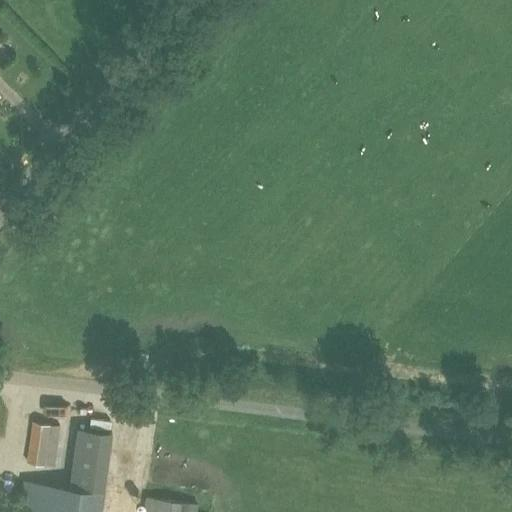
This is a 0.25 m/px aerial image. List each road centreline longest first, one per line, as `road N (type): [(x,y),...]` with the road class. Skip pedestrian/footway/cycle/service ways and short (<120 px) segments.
road 1 (unclassified): [(511,441),(0,372)]
road 2 (unclassified): [(0,224),(207,0)]
